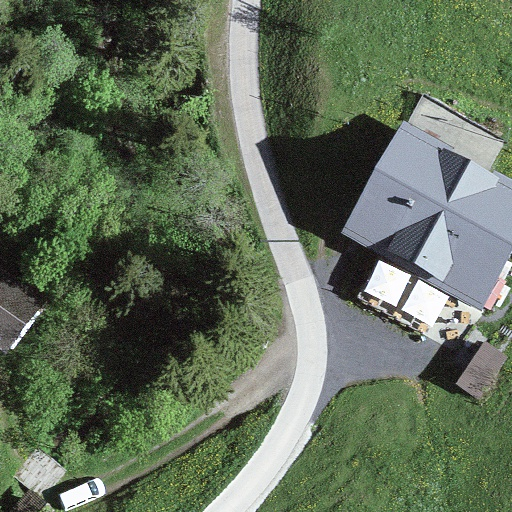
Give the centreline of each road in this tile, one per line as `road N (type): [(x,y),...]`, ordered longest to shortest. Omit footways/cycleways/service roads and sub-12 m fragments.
road 1 (track): [(312,347),(63,496),(38,502),(12,470),(16,404),(0,382)]
road 2 (track): [(250,0),(241,32),(251,154),(312,347)]
road 3 (track): [(312,347),(313,393),(225,511)]
